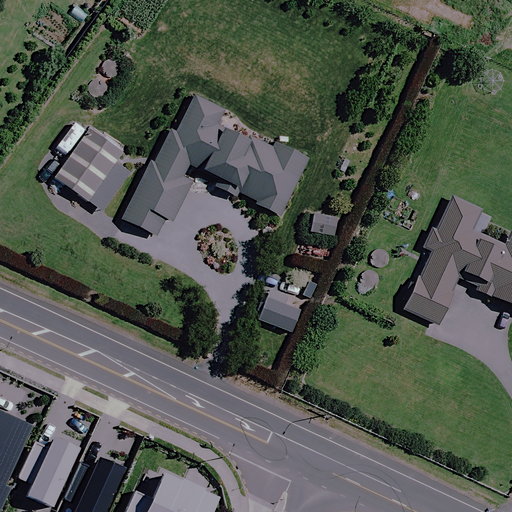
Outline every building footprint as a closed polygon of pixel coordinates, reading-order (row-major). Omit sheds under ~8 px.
[(120,64),(103,58),(97,73),(114,79),(120,64)] [(223,110),(190,94),(171,134),(164,131),(151,158),(148,156),(117,222),(153,239),(162,221),(168,224),(188,182),(180,179),(185,168),(218,183),(213,193),(274,222),(303,162),(253,138),(250,145),(214,128),(223,110)] [(12,123),(0,114),(0,135),(3,137),(12,123)] [(86,204),(122,153),(87,129),(52,181),(86,204)] [(477,212),(446,198),(431,231),(427,229),(417,250),(422,252),(395,310),(433,328),(458,274),(482,285),(478,294),(511,310),(511,236),(506,234),(500,247),(468,232),(477,212)] [(364,257),(364,259),(364,261),(365,263),(366,265),(367,266),(369,268),(371,269),(373,270),(375,270),(377,270),(379,270),(381,269),(383,268),(384,267),(386,265),(387,264),(387,262),(388,260),(388,257),(388,255),(387,253),(386,252),(385,250),(383,249),(381,247),(379,247),(377,246),(375,246),(373,247),(371,247),(369,248),(368,249),(366,251),(365,253),(365,255),(364,257)] [(354,279),(354,281),(354,283),(355,285),(356,287),(357,288),(359,290),(361,291),(362,292),(365,292),(367,292),(369,292),(371,291),(372,290),(374,289),(375,287),(377,286),(377,284),(378,282),(378,280),(378,277),(377,275),(376,274),(375,272),(373,271),(371,270),(369,269),(367,268),(365,268),(363,269),(361,269),(359,270),(358,272),(356,273),(355,275),(354,277),(354,279)] [(32,428),(0,413),(0,511),(10,490),(5,488),(32,428)] [(48,450),(34,443),(18,478),(32,485),(27,497),(51,508),(78,450),(54,439),(48,450)] [(93,472),(79,465),(63,500),(77,506),(74,511),(104,511),(123,471),(99,460),(93,472)] [(210,511),(216,498),(164,474),(152,501),(136,493),(127,511),(210,511)]
